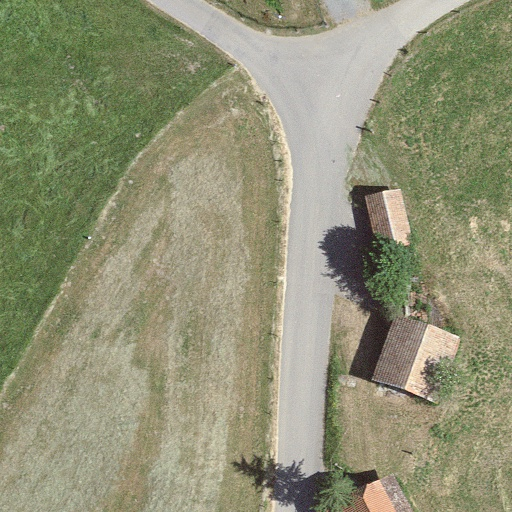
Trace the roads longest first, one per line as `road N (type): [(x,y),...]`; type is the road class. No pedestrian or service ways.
road 1 (residential): [(295,511),(316,89),(171,0)]
road 2 (track): [(316,89),(439,0)]
